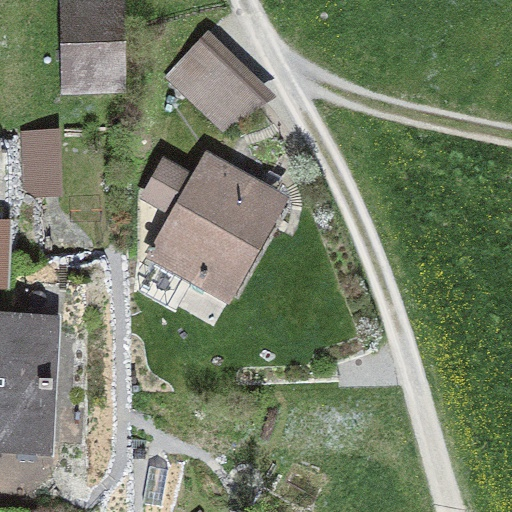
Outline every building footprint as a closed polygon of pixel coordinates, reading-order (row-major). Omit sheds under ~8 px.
[(67,46),(103,46),(119,47),(119,7),(68,7),(67,46)] [(211,43),(167,88),(227,145),(270,100),(211,43)] [(103,46),(67,46),(67,88),(102,89),(103,46)] [(56,133),(24,133),(25,193),(57,193),(56,133)] [(144,197),(179,217),(158,253),(223,291),(277,200),(213,163),(202,183),(165,161),(144,197)] [(0,280),(13,281),(16,213),(0,212),(0,280)] [(0,317),(0,449),(53,452),(59,321),(0,317)]
